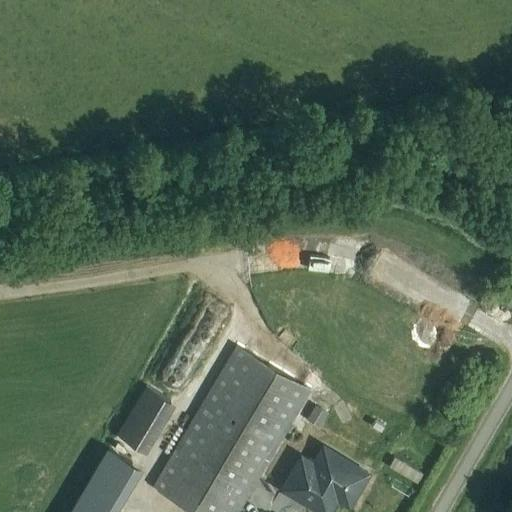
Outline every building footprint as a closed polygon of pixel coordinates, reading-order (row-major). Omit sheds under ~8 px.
[(237,511),(311,388),(237,344),(154,484),(200,511),(237,511)] [(112,392),(87,433),(114,449),(139,408),(112,392)] [(317,403),(307,419),(321,427),(330,412),(317,403)] [(380,429),(383,425),(384,424),(375,419),(372,424),(380,429)] [(301,454),(287,477),(282,486),(325,511),(326,511),(336,495),(348,503),(368,470),(323,444),(313,461),(301,454)]
